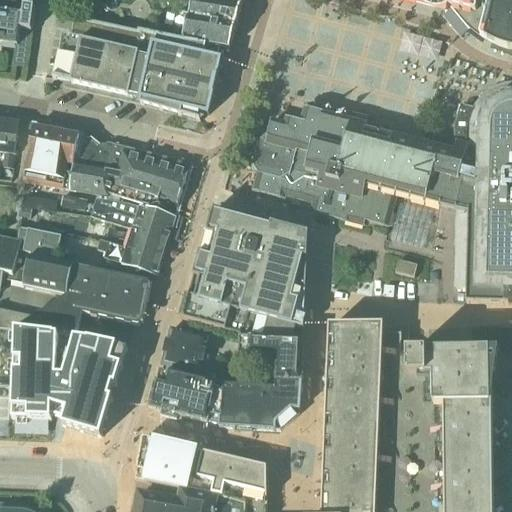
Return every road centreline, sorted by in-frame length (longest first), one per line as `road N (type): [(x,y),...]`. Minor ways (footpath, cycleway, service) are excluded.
road 1 (residential): [(155,136),(0,103)]
road 2 (residential): [(100,511),(100,487),(81,470),(0,468)]
